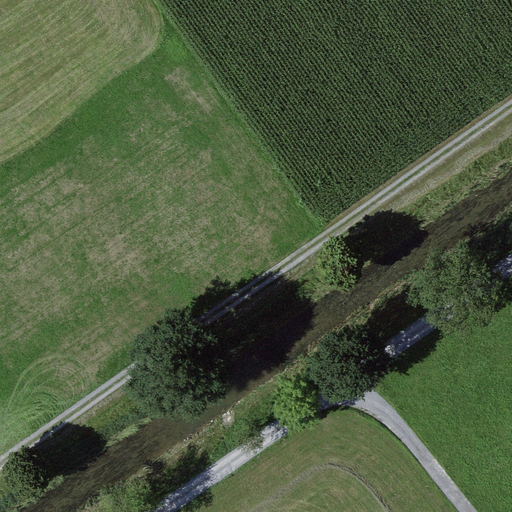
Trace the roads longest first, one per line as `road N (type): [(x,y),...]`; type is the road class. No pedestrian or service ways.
road 1 (track): [(0,466),(511,105)]
road 2 (track): [(511,265),(161,511)]
road 3 (track): [(467,511),(354,377)]
